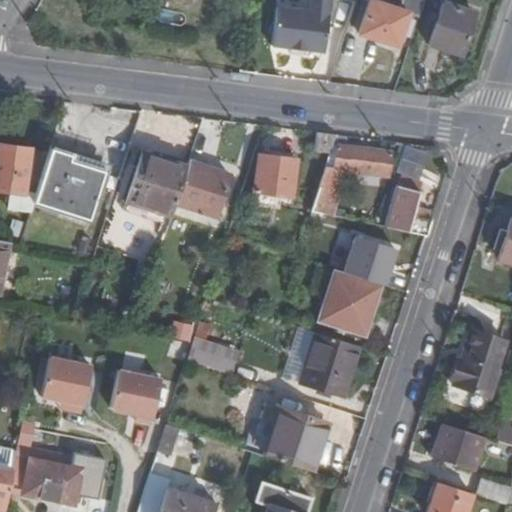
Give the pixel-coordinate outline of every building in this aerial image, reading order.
[(308,0),(307,11),(284,8),(276,20),(272,29),(270,47),(289,49),(304,51),(322,54),(328,0),(308,0)] [(331,0),(331,24),(350,25),(351,1),(339,0),(331,0)] [(405,13),(418,17),(423,0),(400,0),(397,10),(368,0),(357,33),(394,45),(399,31),(406,33),(410,21),(403,18),(405,13)] [(459,55),(473,13),(440,3),(427,45),(459,55)] [(276,20),(284,8),(275,7),(272,29),(276,20)] [(336,135),(314,132),(312,152),(329,155),(331,148),(336,135)] [(10,209),(31,212),(34,194),(22,193),(28,149),(0,145),(0,189),(11,191),(10,209)] [(51,148),(35,202),(88,220),(104,171),(70,159),(72,154),(51,148)] [(331,148),(329,155),(312,206),(325,210),(331,191),(336,193),(341,177),(372,181),(373,174),(387,176),(390,155),(331,148)] [(130,205),(170,218),(175,205),(186,168),(142,154),(122,213),(127,214),(130,205)] [(256,192),(255,200),(277,203),(278,195),(282,196),(291,196),(297,160),(259,155),(255,192),(256,192)] [(229,175),(188,162),(186,168),(175,205),(215,218),(229,175)] [(426,236),(431,220),(412,216),(418,193),(395,187),(384,227),(426,236)] [(312,206),(310,212),(332,217),(339,193),(336,193),(331,191),(325,210),(312,206)] [(277,203),(255,200),(254,204),(280,207),(282,196),(278,195),(277,203)] [(498,259),(511,263),(511,217),(498,259)] [(363,336),(380,287),(333,271),(316,320),(363,336)] [(188,342),(192,325),(174,321),(170,338),(188,342)] [(495,367),(504,340),(469,329),(451,385),(488,398),(498,368),(495,367)] [(358,348),(317,334),(300,383),(342,397),(358,348)] [(194,338),(192,345),(187,360),(233,376),(239,353),(194,338)] [(91,366),(48,357),(41,397),(61,401),(67,402),(65,410),(81,413),(91,366)] [(117,370),(110,408),(137,413),(136,419),(151,422),(159,378),(117,370)] [(266,402),(249,451),(252,452),(310,471),(326,422),(266,402)] [(510,419),(500,418),(498,428),(508,430),(510,419)] [(36,425),(21,422),(16,451),(12,471),(8,492),(75,506),(77,495),(98,499),(106,461),(67,453),(64,466),(30,458),(32,446),(36,425)] [(474,472),(485,439),(441,426),(431,459),(474,472)] [(164,427),(157,454),(169,457),(176,430),(164,427)] [(511,431),(508,430),(498,428),(495,442),(511,447),(511,431)] [(67,453),(32,446),(30,458),(64,466),(67,453)] [(16,451),(0,448),(0,468),(12,471),(16,451)] [(8,492),(12,471),(0,468),(0,510),(4,511),(8,492)] [(474,496),(505,507),(508,492),(509,489),(479,479),(474,496)] [(465,511),(471,495),(433,483),(426,503),(430,504),(427,511),(465,511)] [(307,511),(311,502),(261,484),(255,503),(268,507),(266,511),(307,511)] [(211,511),(214,506),(168,490),(160,511),(211,511)]
